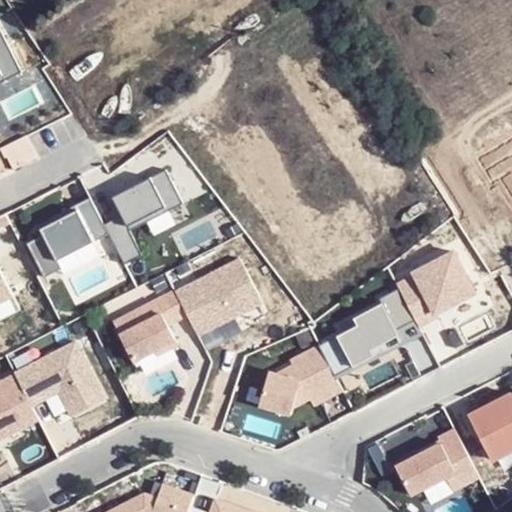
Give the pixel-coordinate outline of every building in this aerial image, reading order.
[(0,77),(19,67),(0,29),(0,77)] [(123,214),(105,224),(110,234),(126,264),(144,256),(131,231),(150,221),(148,217),(166,207),(168,212),(184,204),(167,169),(114,196),(123,214)] [(28,243),(46,278),(64,269),(59,261),(110,234),(105,224),(94,202),(42,229),(45,235),(28,243)] [(148,217),(150,221),(168,212),(166,207),(148,217)] [(459,253),(398,286),(420,329),(486,298),(459,253)] [(240,257),(176,290),(189,315),(202,336),(266,305),(240,257)] [(389,345),(420,329),(398,286),(378,296),(381,301),(353,316),(356,323),(318,343),(334,374),(353,364),(350,358),(386,340),(389,345)] [(176,290),(115,322),(135,362),(156,351),(158,355),(179,345),(169,325),(189,315),(176,290)] [(76,342),(16,373),(17,375),(33,406),(61,392),(73,416),(106,400),(76,342)] [(334,374),(318,343),(288,358),(290,363),(277,369),(268,367),(257,405),(300,414),(306,397),(310,406),(342,391),(334,374)] [(0,432),(20,422),(23,428),(40,420),(17,375),(0,383),(0,432)] [(0,432),(0,440),(23,428),(20,422),(0,432)] [(481,477),(456,429),(440,438),(442,443),(398,466),(412,495),(448,477),(455,490),(481,477)] [(186,511),(189,505),(194,493),(161,481),(156,495),(143,489),(100,511),(186,511)] [(250,511),(215,499),(210,511),(250,511)]
